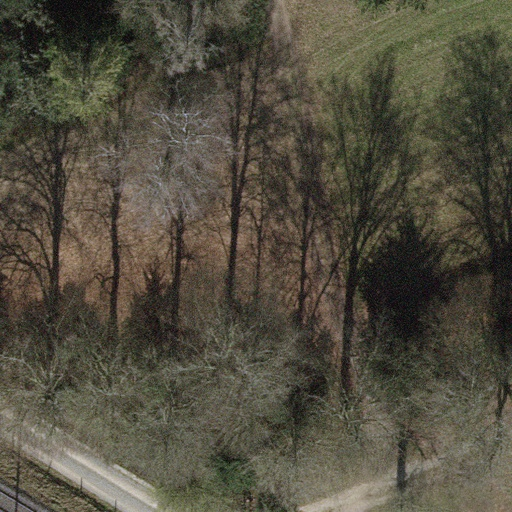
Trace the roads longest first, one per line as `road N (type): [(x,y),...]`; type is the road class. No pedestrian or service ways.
road 1 (track): [(323,511),(511,438)]
road 2 (track): [(153,511),(0,418)]
